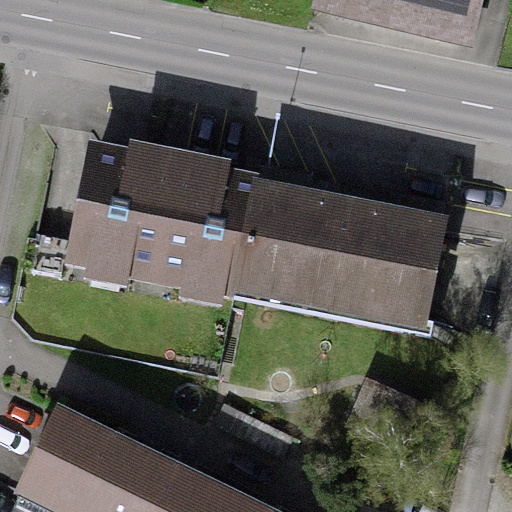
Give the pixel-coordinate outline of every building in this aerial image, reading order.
[(352,0),(461,27),(467,0),(352,0)] [(233,297),(256,183),(98,151),(75,266),(233,297)] [(256,183),(233,297),(431,337),(454,223),(256,183)] [(51,511),(217,511),(234,477),(58,395),(11,493),(51,511)] [(307,511),(234,477),(217,511),(307,511)]
